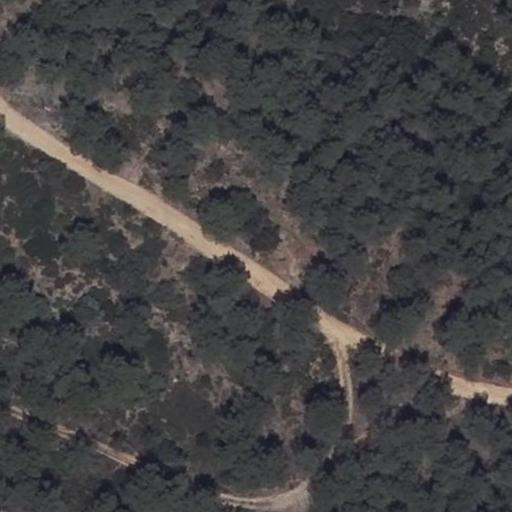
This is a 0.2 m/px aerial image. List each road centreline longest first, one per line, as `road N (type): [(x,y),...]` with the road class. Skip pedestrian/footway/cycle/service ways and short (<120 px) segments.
road 1 (track): [(0,104),(388,360),(511,397)]
road 2 (track): [(0,408),(148,489),(260,506),(312,496),(388,360)]
